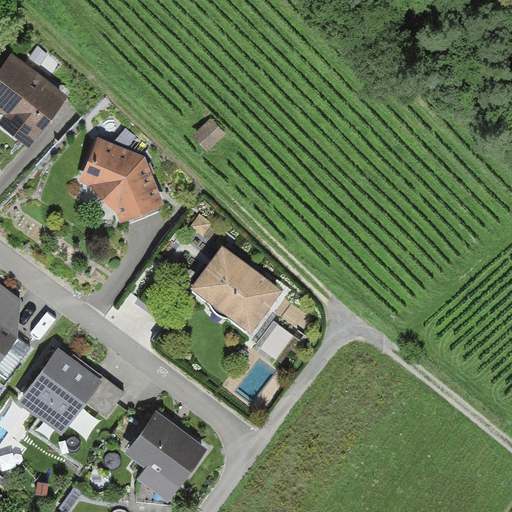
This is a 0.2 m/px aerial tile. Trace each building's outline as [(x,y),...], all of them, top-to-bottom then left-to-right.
[(12,50),(0,67),(0,109),(10,117),(4,126),(37,149),(76,94),(12,50)] [(229,135),(211,118),(194,136),(211,153),(229,135)] [(101,137),(79,184),(110,198),(124,220),(165,207),(148,159),(101,137)] [(225,245),(198,290),(251,331),(283,290),(225,245)] [(0,360),(18,338),(25,299),(0,278),(0,360)] [(72,359),(59,350),(18,407),(64,440),(88,407),(108,422),(127,396),(73,357),(72,359)] [(150,471),(143,479),(170,501),(210,452),(161,413),(128,453),(150,471)]
